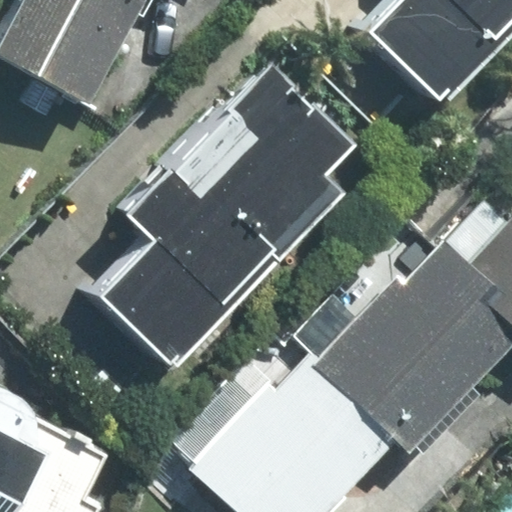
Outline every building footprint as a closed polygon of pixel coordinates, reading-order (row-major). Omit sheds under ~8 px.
[(8,0),(3,11),(0,9),(0,67),(70,103),(123,0),(8,0)] [(420,108),(511,15),(511,0),(315,0),(314,2),(420,108)] [(151,366),(323,189),(304,170),(329,144),(248,65),(112,206),(135,228),(74,291),(151,366)] [(389,283),(381,275),(174,470),(213,511),(298,511),(380,435),(402,457),(467,396),(451,379),(498,335),(511,350),(511,155),(500,167),(511,179),(511,216),(502,226),(477,200),(389,283)] [(0,508),(6,511),(75,511),(90,487),(73,477),(96,437),(0,383),(0,508)]
